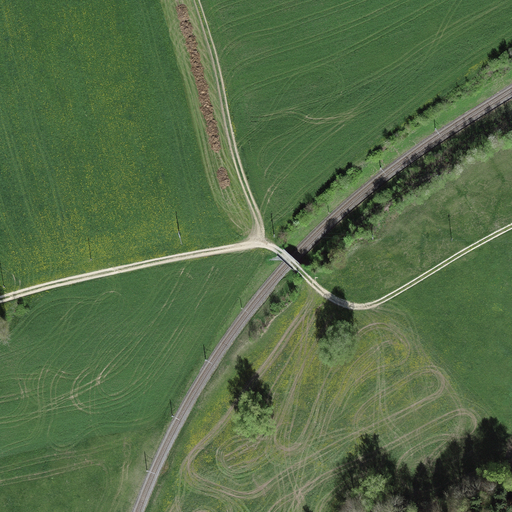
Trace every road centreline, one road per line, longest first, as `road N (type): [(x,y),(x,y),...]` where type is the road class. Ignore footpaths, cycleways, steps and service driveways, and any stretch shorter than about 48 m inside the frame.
road 1 (track): [(0,302),(257,246),(280,252),(317,289),(356,309),(396,295),(511,228)]
road 2 (track): [(257,246),(261,230),(236,166),(197,0)]
